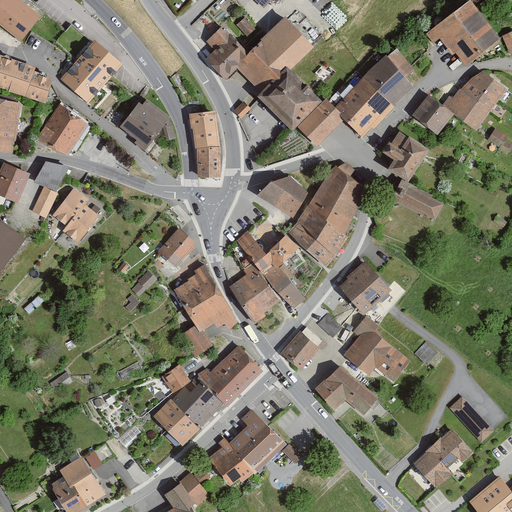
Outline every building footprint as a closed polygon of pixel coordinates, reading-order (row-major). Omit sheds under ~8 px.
[(42,18),(19,0),(0,0),(0,24),(23,42),(42,18)] [(255,0),(265,9),(272,0),(255,0)] [(466,67),(501,41),(471,1),(427,34),(434,43),(439,39),(453,57),(457,54),(466,67)] [(247,35),(256,27),(245,15),(237,23),(247,35)] [(314,47),(286,18),(249,54),(236,67),(264,96),(290,70),(314,47)] [(249,54),(221,26),(205,41),(215,50),(206,59),(226,80),(236,67),(249,54)] [(511,53),(511,31),(502,36),(511,55),(511,53)] [(123,65),(95,41),(60,80),(88,104),(123,65)] [(36,68),(0,55),(0,89),(45,104),(53,79),(34,72),(36,68)] [(386,56),(363,78),(394,108),(413,87),(386,56)] [(297,127),(322,102),(290,70),(264,96),(260,99),(293,131),(297,127)] [(454,114),(476,131),(507,90),(483,71),(476,75),(463,86),(452,98),(451,97),(443,106),(454,114)] [(345,120),(362,138),(371,128),(374,130),(394,108),(363,78),(333,107),(345,120)] [(430,95),(413,116),(437,135),(454,114),(443,106),(430,95)] [(21,103),(0,99),(0,151),(13,154),(21,103)] [(142,105),(139,103),(120,127),(137,141),(134,144),(144,152),(163,128),(166,141),(176,139),(173,125),(169,120),(171,118),(147,99),(142,105)] [(322,102),(297,127),(317,147),(345,120),(333,107),(325,99),(322,102)] [(251,109),(244,101),(234,111),(241,119),(251,109)] [(88,125),(60,104),(36,141),(67,156),(88,125)] [(215,111),(189,114),(191,129),(193,129),(195,148),(197,149),(198,178),(221,178),(220,147),(215,111)] [(494,128),(488,140),(504,151),(508,144),(502,141),(505,135),(494,128)] [(409,183),(430,150),(409,137),(400,150),(388,142),(382,153),(393,160),(387,170),(409,183)] [(29,172),(4,162),(0,172),(0,197),(17,204),(29,172)] [(46,163),(34,183),(56,192),(70,168),(46,163)] [(338,167),(335,165),(313,200),(350,230),(366,189),(351,177),(355,170),(346,163),(338,167)] [(293,218),(308,193),(290,176),(272,182),(258,196),(293,218)] [(402,181),(392,200),(435,222),(444,203),(402,181)] [(57,194),(43,188),(33,212),(47,218),(57,194)] [(85,200),(71,190),(52,216),(66,226),(62,231),(77,242),(96,215),(82,205),(85,200)] [(342,247),(350,230),(313,200),(302,215),(288,233),(326,268),(342,247)] [(0,272),(26,239),(0,219),(0,272)] [(250,229),(238,237),(261,268),(294,309),(305,299),(290,280),(294,276),(284,263),(300,248),(286,235),(269,250),(250,229)] [(177,232),(160,251),(175,264),(192,245),(177,232)] [(365,260),(337,284),(364,316),(392,291),(365,260)] [(181,336),(194,357),(212,346),(201,330),(213,322),(216,327),(224,322),(227,327),(235,322),(201,267),(169,287),(195,328),(181,336)] [(261,268),(236,284),(259,319),(284,303),(261,268)] [(149,270),(138,281),(140,282),(132,290),(139,297),(146,289),(147,290),(158,279),(149,270)] [(131,303),(125,308),(130,313),(140,303),(133,295),(128,299),(131,303)] [(327,314),(321,323),(335,336),(341,327),(327,314)] [(368,322),(341,352),(366,375),(377,363),(393,378),(409,361),(368,322)] [(300,331),(281,354),(301,370),(320,347),(300,331)] [(415,353),(427,364),(438,354),(426,342),(415,353)] [(206,368),(197,375),(202,380),(224,403),(227,407),(264,372),(239,346),(210,372),(206,368)] [(179,364),(161,374),(170,391),(189,381),(179,364)] [(340,367),(314,389),(334,411),(345,401),(364,416),(378,399),(340,367)] [(184,388),(172,398),(198,428),(224,403),(202,380),(188,393),(184,388)] [(450,407),(481,442),(494,431),(463,396),(450,407)] [(198,428),(172,398),(153,415),(180,444),(198,428)] [(222,447),(209,457),(233,484),(239,479),(242,483),(253,474),(254,474),(287,444),(252,410),(241,419),(248,427),(229,443),(225,438),(219,443),(222,447)] [(451,428),(413,464),(437,489),(453,474),(446,466),(456,457),(462,463),(473,453),(451,428)] [(283,451),(295,464),(302,457),(290,444),(283,451)] [(95,450),(86,455),(94,468),(103,462),(95,450)] [(80,455),(58,469),(64,478),(51,486),(67,511),(74,511),(104,493),(80,455)] [(194,474),(201,485),(211,478),(203,467),(194,474)] [(173,509),(166,511),(194,511),(191,507),(196,504),(198,506),(211,495),(201,485),(191,472),(179,482),(181,484),(164,495),(173,509)] [(511,511),(511,492),(501,478),(472,501),(481,511),(511,511)]
